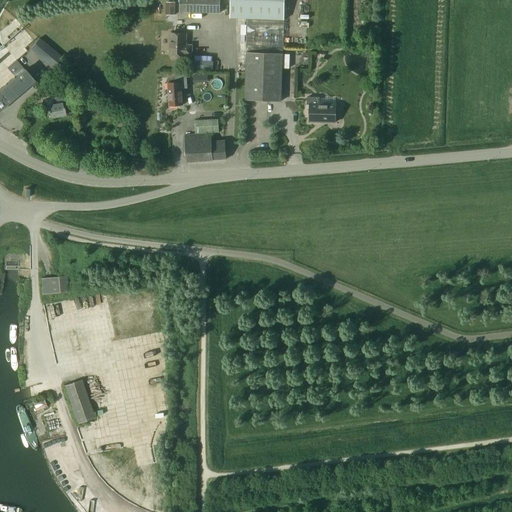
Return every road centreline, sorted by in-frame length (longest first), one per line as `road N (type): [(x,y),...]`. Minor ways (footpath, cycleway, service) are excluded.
road 1 (unclassified): [(511,152),(203,177)]
road 2 (unclassified): [(0,194),(20,210),(103,206),(203,177)]
road 3 (unclassified): [(203,177),(81,179),(0,145)]
